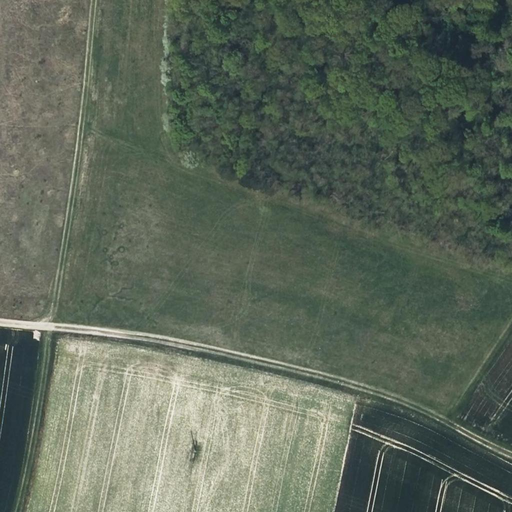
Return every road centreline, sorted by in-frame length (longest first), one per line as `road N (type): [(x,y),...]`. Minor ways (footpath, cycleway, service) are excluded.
road 1 (track): [(0,316),(394,394),(511,452)]
road 2 (track): [(18,511),(81,139),(95,0)]
